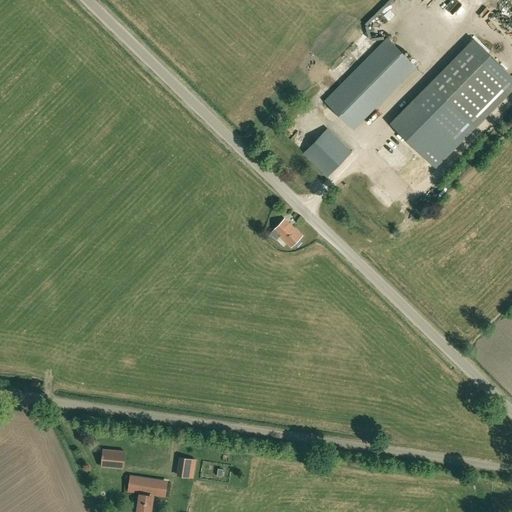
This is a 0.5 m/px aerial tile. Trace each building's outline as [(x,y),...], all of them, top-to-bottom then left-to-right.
[(390,0),(385,6),(395,15),(403,6),(396,0),(390,0)] [(382,34),(387,28),(382,24),(377,30),(382,34)] [(388,36),(368,56),(398,85),(418,66),(388,36)] [(511,76),(474,39),(431,82),(476,127),(511,91),(511,76)] [(398,85),(368,56),(324,101),(354,130),(398,86),(398,85)] [(476,127),(431,82),(390,123),(435,168),(476,127)] [(313,144),(303,154),(327,177),(337,167),(313,144)] [(375,227),(400,200),(389,190),(364,217),(375,227)] [(280,236),(292,247),(302,236),(285,219),(274,230),(275,230),(271,234),(277,239),(280,236)] [(123,468),(124,462),(124,452),(103,450),(102,466),(123,468)] [(196,458),(180,455),(177,475),(193,478),(196,458)] [(131,477),(129,489),(137,490),(139,478),(131,477)] [(159,481),(157,493),(165,494),(166,482),(159,481)] [(153,487),(145,486),(144,495),(142,495),(140,509),(139,508),(138,511),(151,511),(152,510),(151,510),(153,496),(151,496),(153,487)]
